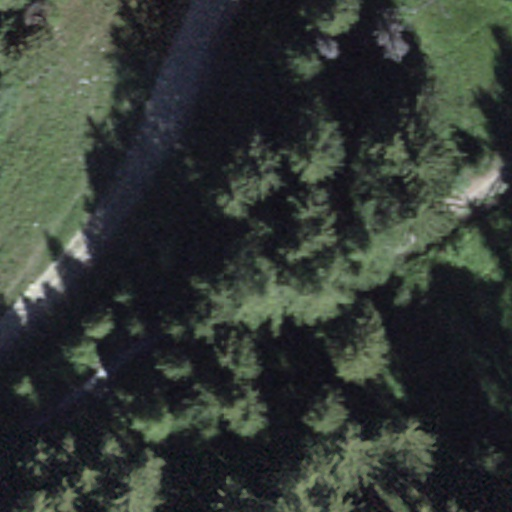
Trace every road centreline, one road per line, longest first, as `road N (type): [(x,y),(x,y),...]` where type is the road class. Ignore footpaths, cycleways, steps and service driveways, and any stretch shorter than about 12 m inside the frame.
road 1 (track): [(511,171),(281,303),(0,416)]
road 2 (unclassified): [(0,371),(86,295),(231,0)]
